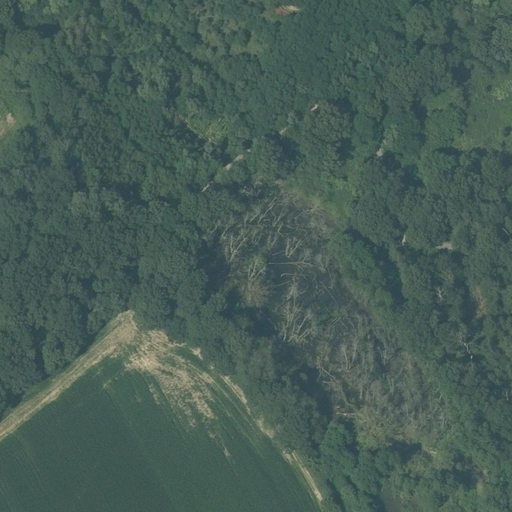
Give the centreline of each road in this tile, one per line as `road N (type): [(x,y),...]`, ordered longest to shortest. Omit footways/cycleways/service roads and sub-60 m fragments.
road 1 (track): [(302,113),(0,375)]
road 2 (unknown): [(136,250),(255,386),(326,511)]
road 3 (track): [(511,461),(463,391),(437,311)]
road 4 (track): [(394,213),(365,129),(337,112),(302,113)]
